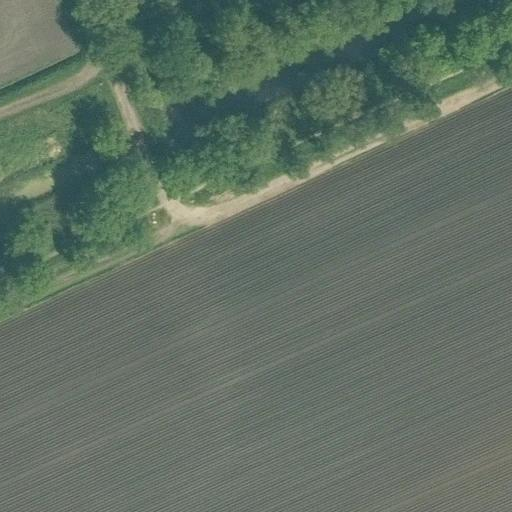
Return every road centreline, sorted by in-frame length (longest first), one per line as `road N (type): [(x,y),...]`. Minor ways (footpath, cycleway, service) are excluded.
road 1 (track): [(511,72),(178,227)]
road 2 (track): [(178,227),(0,307)]
road 3 (track): [(107,62),(149,178),(167,200)]
